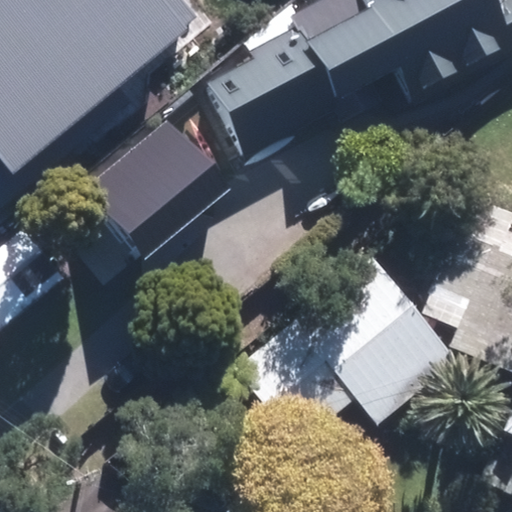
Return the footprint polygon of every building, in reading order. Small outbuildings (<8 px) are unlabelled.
[(0,0),(0,201),(139,87),(127,73),(200,13),(188,0),(0,0)] [(203,98),(239,168),(390,86),(406,117),(511,60),(511,27),(503,11),(511,7),(507,0),(334,0),(282,28),(287,37),(203,98)] [(67,192),(134,274),(238,190),(171,108),(67,192)] [(511,463),(491,511),(511,511),(511,212),(506,224),(464,207),(415,323),(452,339),(443,359),(511,388),(511,400),(492,449),(511,457),(511,463)] [(229,378),(290,454),(348,408),(369,435),(450,371),(367,268),(229,378)]
